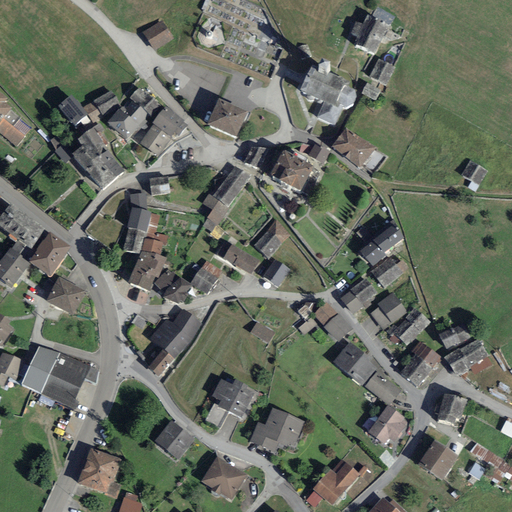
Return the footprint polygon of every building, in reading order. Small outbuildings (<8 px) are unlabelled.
[(363,38),(359,47),(376,55),(388,26),(372,19),(368,28),(362,25),(357,35),(363,38)] [(164,25),(148,35),(158,50),(174,41),(164,25)] [(298,49),(302,60),(311,57),(307,46),(298,49)] [(396,70),(381,63),(374,79),(388,86),(396,70)] [(319,73),(312,70),(301,96),(322,104),(316,120),(334,127),(342,108),(346,110),(352,107),(355,100),(353,93),(349,91),(351,86),(328,77),(330,72),(321,68),(319,73)] [(369,82),(363,93),(377,100),(382,89),(369,82)] [(163,107),(144,92),(135,102),(154,118),(163,107)] [(121,107),(114,95),(88,109),(95,122),(121,107)] [(0,132),(18,147),(33,130),(6,108),(9,105),(0,97),(0,132)] [(90,119),(75,100),(63,109),(78,128),(90,119)] [(236,139),(245,115),(220,105),(210,129),(236,139)] [(188,128),(170,114),(146,145),(160,156),(173,139),(177,142),(188,128)] [(140,130),(122,115),(112,127),(129,142),(140,130)] [(93,131),(77,142),(82,148),(74,156),(72,157),(103,191),(125,174),(93,131)] [(350,133),(337,152),(364,171),(377,152),(350,133)] [(63,145),(57,136),(51,142),(56,152),(63,145)] [(63,145),(56,152),(66,164),(72,157),(74,156),(63,145)] [(251,149),(244,165),(259,172),(269,151),(251,149)] [(331,156),(317,149),(311,160),(324,168),(331,156)] [(322,176),(289,158),(277,181),(310,199),(322,176)] [(489,173),(474,165),(467,178),(482,186),(489,173)] [(254,183),(238,172),(212,208),(216,211),(210,220),(221,228),(254,183)] [(170,181),(153,183),(155,197),(172,195),(170,181)] [(34,253),(48,235),(15,210),(1,228),(34,253)] [(153,215),(136,212),(133,229),(149,232),(153,215)] [(291,240),(278,228),(259,249),(272,261),(291,240)] [(393,232),(365,256),(376,268),(404,244),(393,232)] [(72,253),(53,241),(36,267),(54,279),(72,253)] [(260,266),(230,248),(223,259),(253,277),(260,266)] [(30,267),(13,255),(0,272),(0,278),(14,289),(30,267)] [(168,263),(145,256),(134,287),(157,295),(168,263)] [(406,278),(393,262),(376,275),(388,291),(406,278)] [(221,276),(207,266),(194,283),(208,293),(221,276)] [(290,274),(278,266),(267,281),(280,289),(290,274)] [(193,290),(179,281),(168,300),(182,308),(193,290)] [(86,293),(63,284),(53,308),(77,317),(86,293)] [(379,298),(368,284),(346,301),(357,315),(379,298)] [(404,304),(395,295),(379,309),(388,319),(404,304)] [(304,301),(296,309),(307,320),(315,311),(304,301)] [(353,334),(330,307),(318,318),(340,344),(353,334)] [(154,342),(167,352),(152,370),(162,378),(204,327),(187,313),(175,328),(170,323),(154,342)] [(409,345),(429,326),(416,313),(396,332),(409,345)] [(312,315),(301,328),(307,333),(318,321),(312,315)] [(0,346),(2,348),(15,327),(0,318),(0,346)] [(275,333),(260,326),(255,337),(270,343),(275,333)] [(465,327),(443,338),(450,351),(472,340),(465,327)] [(460,378),(489,361),(479,344),(450,360),(460,378)] [(372,363),(353,347),(339,365),(366,387),(378,372),(369,366),(372,363)] [(420,388),(441,361),(427,349),(406,377),(420,388)] [(90,373),(41,353),(26,389),(76,409),(90,373)] [(25,366),(7,358),(0,373),(18,381),(25,366)] [(402,393),(381,376),(370,389),(392,406),(402,393)] [(225,383),(217,399),(225,403),(222,409),(245,420),(256,398),(225,383)] [(468,404),(449,399),(443,423),(456,426),(458,420),(464,421),(468,404)] [(406,421),(391,410),(372,435),(387,446),(393,439),(396,441),(404,431),(401,428),(406,421)] [(260,428),(254,444),(277,453),(281,443),(296,449),(305,425),(276,414),(269,431),(260,428)] [(511,422),(508,421),(503,430),(511,434),(511,422)] [(195,442),(175,425),(159,445),(179,461),(195,442)] [(460,458),(438,445),(424,468),(445,481),(460,458)] [(502,479),(506,475),(511,479),(511,463),(493,450),(487,458),(496,465),(491,472),(502,479)] [(119,462),(97,454),(86,486),(109,493),(119,462)] [(477,461),(471,472),(481,478),(488,468),(477,461)] [(247,479),(221,463),(207,485),(233,501),(247,479)] [(339,478),(335,474),(319,492),(336,506),(361,477),(349,467),(339,478)] [(140,511),(143,507),(126,501),(122,511),(140,511)] [(396,511),(386,502),(376,511),(396,511)]
